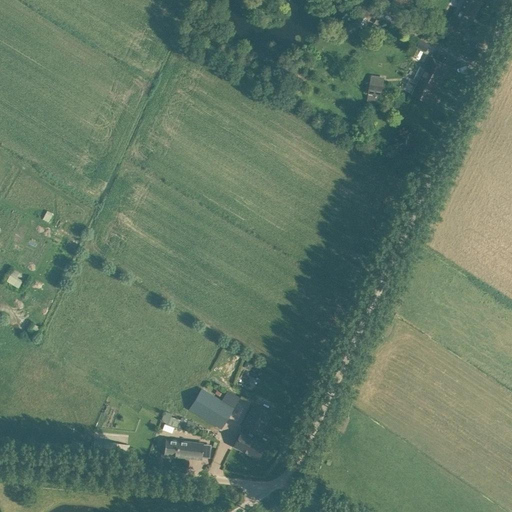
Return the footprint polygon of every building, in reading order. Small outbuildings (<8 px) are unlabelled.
[(355,0),(353,4),(362,9),(356,19),(364,24),(376,4),(369,0),(355,0)] [(404,10),(409,2),(405,0),(393,0),(392,3),(404,10)] [(464,0),(464,3),(456,18),(455,17),(451,24),(465,32),(481,0),(464,0)] [(417,23),(414,30),(424,35),(428,28),(417,23)] [(420,40),(417,47),(426,51),(429,44),(420,40)] [(429,57),(411,94),(430,103),(448,66),(429,57)] [(383,85),(371,83),(369,94),(382,96),(383,85)] [(17,278),(22,281),(26,276),(20,272),(17,278)] [(10,276),(6,282),(18,289),(22,283),(10,276)] [(246,361),(243,367),(250,370),(252,364),(246,361)] [(202,391),(191,409),(192,409),(220,427),(231,409),(202,391)] [(260,436),(271,413),(254,404),(250,411),(242,427),(243,427),(260,436)] [(161,422),(181,426),(182,419),(172,417),(173,413),(164,411),(161,422)] [(341,414),(335,428),(345,433),(351,419),(341,414)] [(260,436),(243,427),(240,433),(233,446),(236,448),(242,451),(246,453),(247,453),(258,459),(264,446),(257,442),(260,436)] [(165,439),(164,455),(201,459),(203,444),(165,439)] [(129,445),(94,441),(92,453),(128,457),(132,458),(134,448),(129,448),(129,445)]
